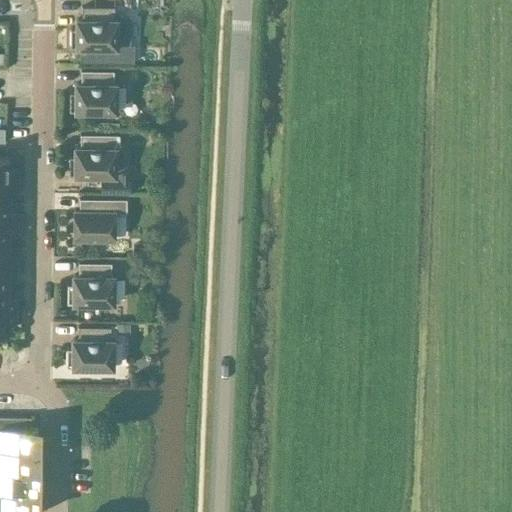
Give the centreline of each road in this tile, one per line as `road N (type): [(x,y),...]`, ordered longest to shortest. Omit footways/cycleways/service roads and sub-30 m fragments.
road 1 (tertiary): [(242,0),(219,511)]
road 2 (residential): [(35,385),(42,0)]
